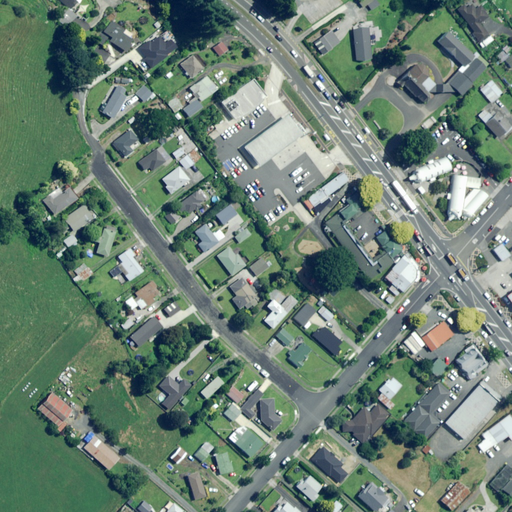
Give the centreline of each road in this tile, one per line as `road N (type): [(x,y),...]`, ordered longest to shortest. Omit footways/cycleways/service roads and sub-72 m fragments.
road 1 (residential): [(317,408),(238,340),(97,161)]
road 2 (unknown): [(371,163),(318,223),(359,284),(398,320)]
road 3 (residential): [(317,408),(447,266)]
road 4 (trunk): [(447,266),(334,116)]
road 5 (trunk): [(334,116),(223,0)]
road 6 (trunk): [(238,0),(304,67),(334,116)]
road 7 (residential): [(225,511),(317,408)]
